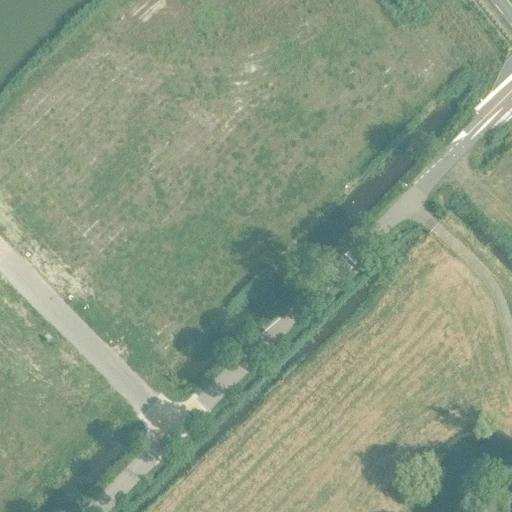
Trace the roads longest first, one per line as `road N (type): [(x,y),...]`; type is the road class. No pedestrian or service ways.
road 1 (unclassified): [(176,432),(447,163)]
road 2 (unclassified): [(176,432),(0,257)]
